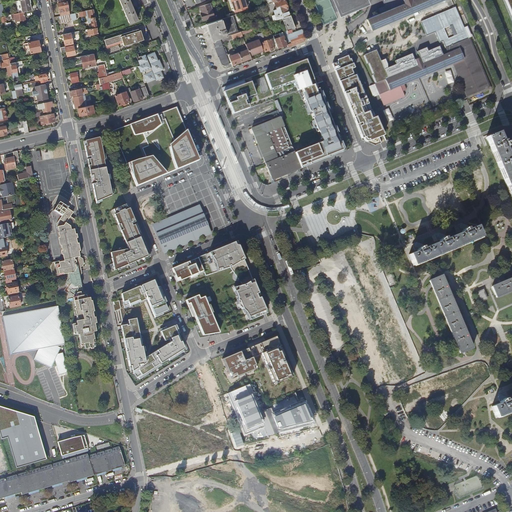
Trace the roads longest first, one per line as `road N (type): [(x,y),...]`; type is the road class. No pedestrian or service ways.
road 1 (primary): [(382,511),(257,205)]
road 2 (primary): [(288,317),(335,426),(360,511)]
road 3 (residential): [(384,394),(475,355),(446,271)]
road 4 (residential): [(384,394),(403,432),(490,468),(508,489)]
road 5 (residential): [(103,290),(69,130)]
road 6 (residential): [(204,168),(133,201),(159,266)]
road 7 (residential): [(476,149),(486,182),(476,214),(404,244)]
road 8 (primary): [(187,92),(245,224)]
road 9 (residential): [(69,130),(42,0)]
road 10 (residential): [(0,390),(73,416),(128,414)]
road 11 (residential): [(363,163),(384,187),(476,149)]
road 12 (primary): [(257,205),(210,84)]
road 13 (residential): [(314,44),(363,163)]
road 14 (residential): [(69,130),(187,92)]
